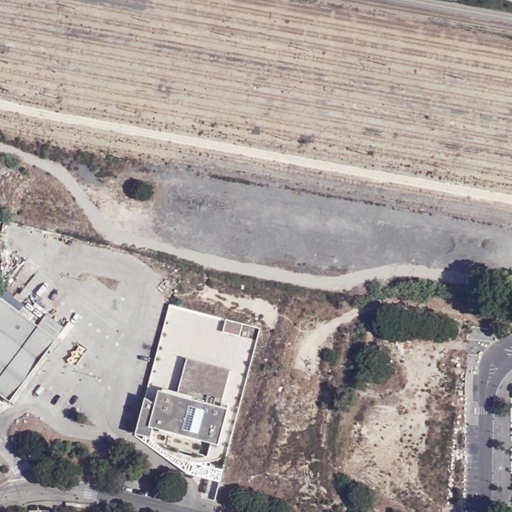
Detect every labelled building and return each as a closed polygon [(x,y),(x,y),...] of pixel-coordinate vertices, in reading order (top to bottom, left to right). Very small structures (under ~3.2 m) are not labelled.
[(0,378),(38,327),(0,297),(0,378)] [(243,323),(226,319),(223,332),(240,336),(243,323)] [(56,342),(38,327),(0,378),(0,392),(12,401),(22,388),(20,387),(45,353),(47,354),(56,342)] [(60,346),(56,342),(47,354),(22,388),(12,401),(16,404),(60,346)] [(235,370),(186,358),(177,393),(159,388),(156,399),(145,396),(135,433),(153,438),(156,429),(215,444),(209,464),(226,457),(239,409),(225,406),(235,370)] [(387,441),(394,481),(424,476),(418,440),(413,434),(411,424),(422,438),(456,411),(437,388),(395,423),(398,439),(387,441)]
